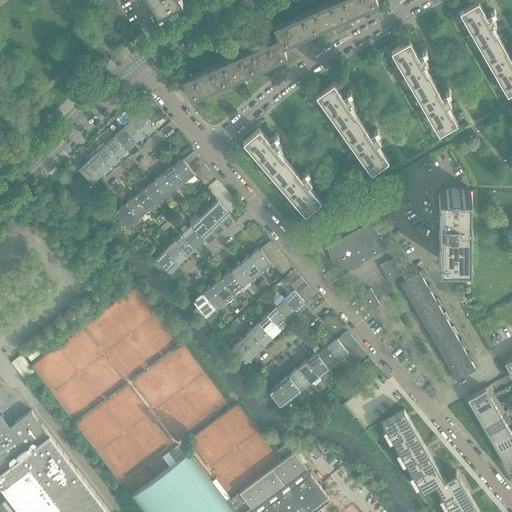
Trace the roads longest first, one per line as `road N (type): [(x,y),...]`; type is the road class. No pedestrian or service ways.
road 1 (residential): [(336,299),(511,499)]
road 2 (residential): [(423,0),(296,74),(211,150)]
road 3 (residential): [(0,190),(109,90)]
